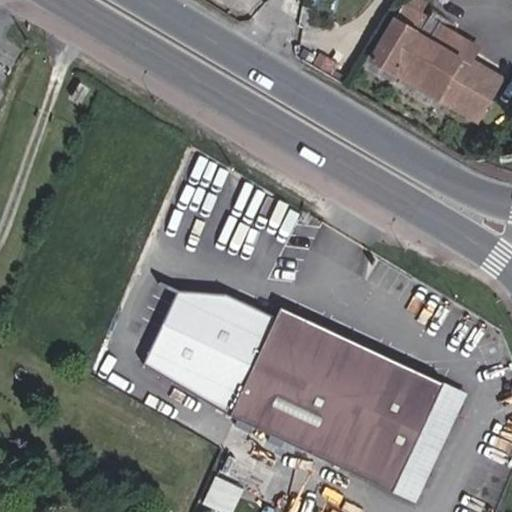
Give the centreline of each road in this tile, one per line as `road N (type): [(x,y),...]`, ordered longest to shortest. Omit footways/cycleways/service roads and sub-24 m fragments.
road 1 (primary): [(67,0),(511,270)]
road 2 (primary): [(511,202),(444,176),(149,0)]
